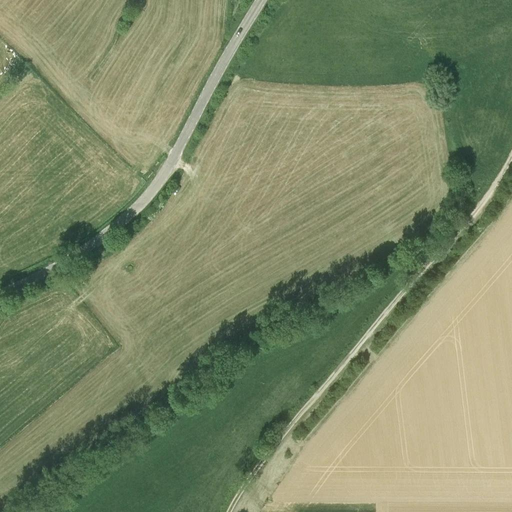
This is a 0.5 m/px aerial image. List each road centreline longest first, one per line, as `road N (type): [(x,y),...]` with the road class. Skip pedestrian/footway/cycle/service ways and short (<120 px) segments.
road 1 (track): [(227,511),(511,153)]
road 2 (tertiary): [(0,294),(93,243),(135,207),(166,169),(261,0)]
